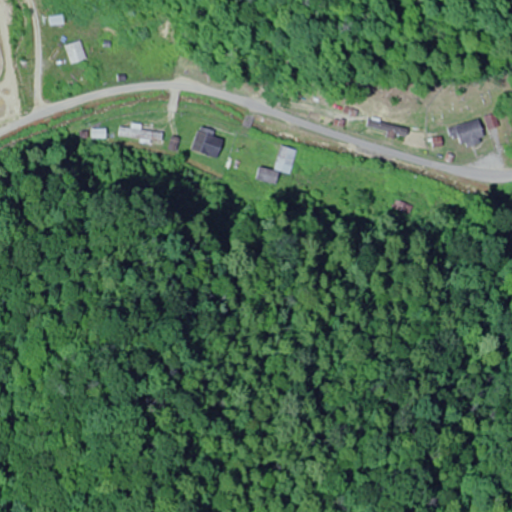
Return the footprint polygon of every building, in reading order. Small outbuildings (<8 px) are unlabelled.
[(64,47),(70,66),(86,61),(79,42),(64,47)] [(405,138),(407,130),(370,118),(368,126),(405,138)] [(461,148),(485,140),(478,120),(449,129),(452,140),(458,138),(461,148)] [(217,159),(223,140),(213,137),(215,133),(199,128),(191,151),(217,159)] [(274,171),(290,175),(297,151),(281,147),(274,171)] [(275,171),(258,172),(259,183),(275,182),(275,171)]
